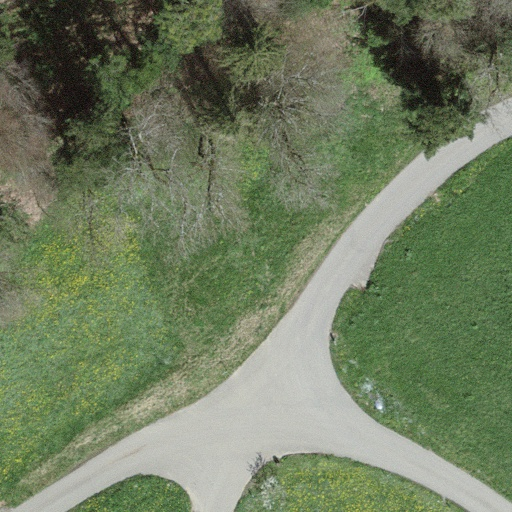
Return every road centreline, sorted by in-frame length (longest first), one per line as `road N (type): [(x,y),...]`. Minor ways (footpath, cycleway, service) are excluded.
road 1 (unclassified): [(254,416),(363,233),(422,174),(511,114)]
road 2 (unclassified): [(496,511),(432,471),(341,430),(254,416)]
road 3 (unclassified): [(45,511),(157,444),(254,416)]
